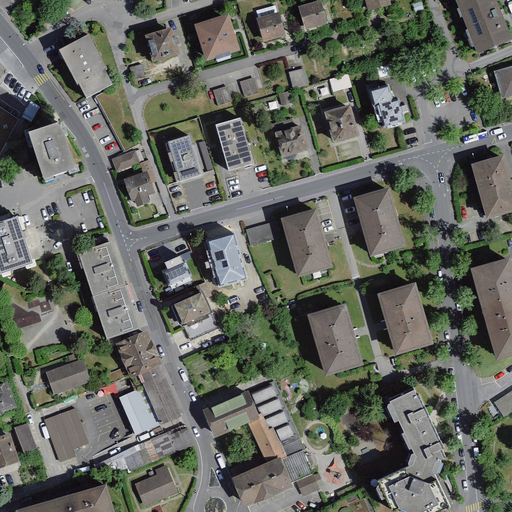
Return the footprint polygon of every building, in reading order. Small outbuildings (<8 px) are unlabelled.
[(64,0),(64,1),(76,8),(82,0),(64,0)] [(389,0),(361,0),(366,17),(392,10),(389,0)] [(495,0),(459,0),(458,0),(478,52),(511,39),(495,0)] [(319,5),(296,12),(304,36),(326,30),(319,5)] [(277,17),(255,24),(262,47),(284,40),(277,17)] [(223,20),(190,31),(202,68),(235,58),(223,20)] [(169,34),(141,42),(149,69),(177,61),(169,34)] [(86,40),(54,56),(79,106),(111,89),(86,40)] [(129,67),(134,79),(146,76),(143,63),(129,67)] [(291,70),(295,87),(311,84),(307,67),(291,70)] [(511,69),(491,75),(500,104),(511,100),(511,69)] [(330,79),(334,92),(353,87),(349,74),(330,79)] [(241,81),(246,96),(260,91),(255,76),(241,81)] [(214,89),(218,103),(233,98),(228,84),(214,89)] [(385,90),(364,96),(368,110),(390,104),(385,90)] [(390,104),(368,110),(376,138),(406,129),(399,102),(390,104)] [(0,110),(0,153),(17,122),(0,110)] [(349,110),(321,118),(330,150),(358,143),(349,110)] [(191,120),(195,132),(204,129),(200,117),(191,120)] [(64,122),(26,134),(40,181),(78,170),(64,122)] [(237,123),(211,130),(224,178),(250,172),(237,123)] [(301,130),(271,138),(278,164),(308,156),(301,130)] [(189,137),(167,144),(182,189),(205,182),(189,137)] [(511,172),(506,149),(473,159),(488,214),(511,206),(511,172)] [(133,152),(110,161),(116,176),(139,167),(133,152)] [(149,158),(139,161),(144,176),(147,182),(156,179),(149,158)] [(144,176),(120,184),(128,207),(152,199),(147,182),(144,176)] [(390,182),(355,191),(371,251),(406,241),(390,182)] [(318,204),(282,214),(298,273),(334,263),(318,204)] [(17,217),(0,221),(0,272),(32,264),(17,217)] [(246,229),(251,246),(283,237),(278,220),(246,229)] [(235,229),(203,238),(216,286),(248,277),(235,229)] [(110,242),(77,253),(108,340),(139,329),(110,242)] [(182,245),(160,255),(169,277),(192,267),(182,245)] [(511,257),(511,253),(471,264),(497,355),(511,350),(511,257)] [(417,277),(378,288),(394,350),(434,339),(417,277)] [(202,291),(174,302),(183,322),(210,311),(202,291)] [(345,300),(308,311),(325,372),(363,361),(345,300)] [(144,336),(113,349),(128,383),(135,380),(159,369),(144,336)] [(79,364),(43,377),(51,399),(87,387),(79,364)] [(180,419),(159,369),(135,380),(140,392),(118,401),(134,439),(180,419)] [(443,451),(413,386),(389,397),(413,449),(404,465),(375,479),(376,482),(388,507),(394,504),(411,511),(412,511),(427,511),(448,504),(451,503),(437,467),(443,451)] [(0,419),(10,416),(0,389),(0,419)] [(248,389),(205,408),(218,436),(252,421),(261,418),(258,412),(248,389)] [(511,391),(494,403),(504,418),(511,412),(511,391)] [(252,421),(269,460),(288,452),(276,424),(271,427),(264,410),(258,412),(261,418),(252,421)] [(75,412),(59,418),(71,453),(88,447),(75,412)] [(59,418),(43,423),(58,466),(74,460),(71,453),(59,418)] [(27,427),(15,431),(23,456),(36,451),(27,427)] [(192,447),(184,428),(168,435),(176,454),(192,447)] [(6,439),(0,440),(0,472),(16,467),(6,439)] [(283,455),(233,477),(245,505),(295,483),(283,455)] [(157,478),(134,488),(143,510),(177,495),(165,466),(154,471),(157,478)] [(297,481),(303,496),(321,488),(314,473),(297,481)] [(451,511),(448,504),(427,511),(412,511),(411,511),(394,504),(388,507),(376,482),(365,487),(377,511),(451,511)] [(112,511),(105,486),(18,510),(18,511),(112,511)] [(376,511),(365,487),(310,511),(376,511)]
